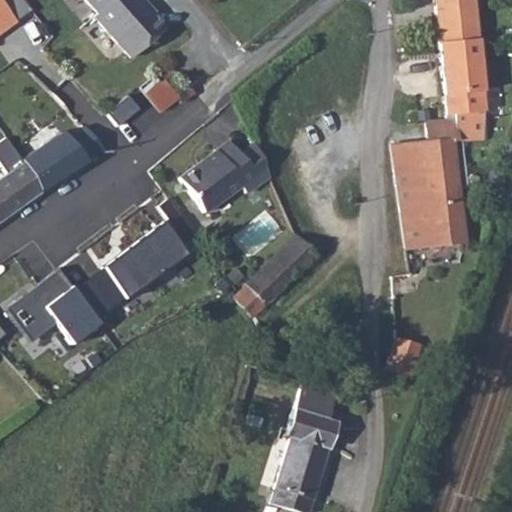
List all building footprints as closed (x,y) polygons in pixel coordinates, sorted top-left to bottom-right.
[(18,0),(0,0),(0,5),(14,25),(29,14),(18,0)] [(81,0),(95,15),(91,18),(127,60),(161,30),(150,18),(147,14),(149,12),(138,0),(81,0)] [(471,0),(432,0),(433,8),(471,4),(471,0)] [(471,4),(433,8),(436,43),(474,40),(471,4)] [(0,5),(0,34),(14,25),(0,5)] [(474,40),(436,43),(440,87),(443,114),(451,114),(451,119),(448,120),(450,142),(457,141),(456,129),(480,126),(474,40)] [(151,75),(137,87),(144,96),(157,113),(174,99),(179,104),(192,93),(178,75),(175,72),(171,71),(167,71),(163,73),(160,76),(158,82),(151,75)] [(425,141),(389,145),(400,218),(405,248),(461,242),(450,142),(448,120),(424,123),(425,141)] [(65,137),(74,150),(91,139),(82,126),(65,137)] [(21,164),(0,177),(0,218),(38,192),(37,190),(99,151),(91,139),(74,150),(65,137),(22,166),(21,164)] [(224,138),(174,177),(201,210),(237,182),(242,189),(256,179),(234,151),(224,138)] [(97,264),(122,297),(180,254),(155,220),(97,264)] [(289,236),(239,282),(244,287),(231,300),(248,319),(309,256),(289,236)] [(90,323),(51,270),(0,307),(23,339),(48,320),(64,342),(90,323)] [(386,389),(390,390),(395,391),(400,388),(402,385),(403,380),(403,375),(407,376),(416,346),(392,339),(384,368),(387,369),(383,375),(382,380),(383,385),(386,389)] [(309,385),(306,396),(336,404),(338,394),(309,385)] [(336,404),(306,396),(266,505),(292,511),(305,511),(334,422),(331,420),(336,404)]
